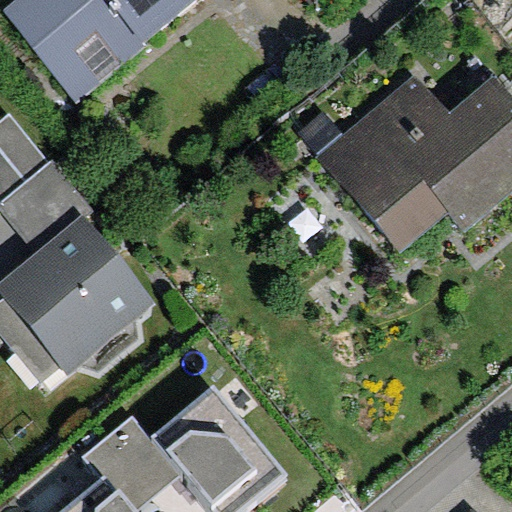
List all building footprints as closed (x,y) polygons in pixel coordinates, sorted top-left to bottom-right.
[(51,0),(17,29),(78,103),(205,0),(51,0)] [(408,98),(320,166),(385,249),(435,210),(450,228),(511,180),(511,143),(482,104),(439,138),(408,98)] [(0,150),(0,200),(3,204),(48,169),(20,134),(0,150)] [(54,172),(2,211),(37,257),(89,218),(54,172)] [(93,244),(15,303),(69,374),(147,316),(93,244)] [(205,511),(262,511),(288,491),(220,407),(159,457),(135,427),(113,445),(160,502),(182,484),(205,511)] [(93,511),(145,511),(157,504),(113,446),(85,468),(109,500),(93,511)]
